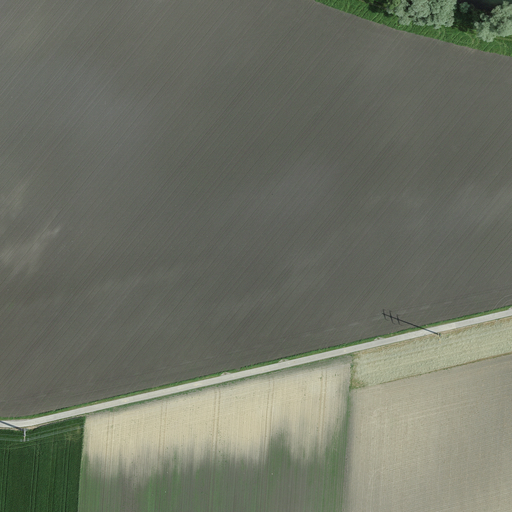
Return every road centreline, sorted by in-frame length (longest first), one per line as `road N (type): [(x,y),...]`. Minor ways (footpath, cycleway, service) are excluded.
road 1 (track): [(511,313),(0,424)]
road 2 (track): [(511,36),(374,0)]
